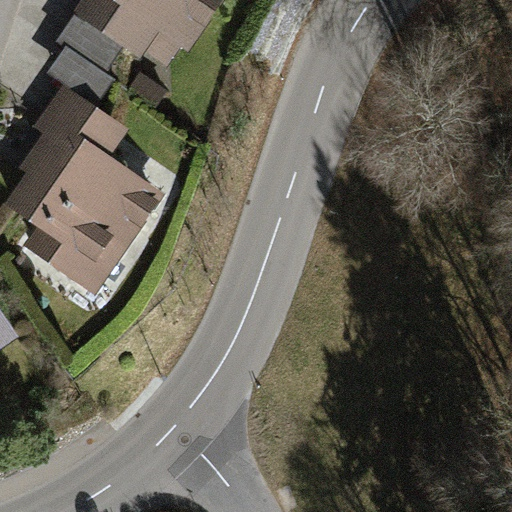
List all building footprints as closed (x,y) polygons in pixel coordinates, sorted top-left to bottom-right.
[(227,0),(82,0),(73,13),(77,16),(126,49),(142,61),(162,33),(191,53),(227,0)] [(126,49),(77,16),(60,41),(68,46),(109,74),(126,49)] [(109,74),(68,46),(50,72),(64,82),(100,106),(118,80),(109,74)] [(140,73),(128,91),(156,110),(168,92),(140,73)] [(64,82),(34,127),(45,134),(22,168),(29,172),(7,205),(41,229),(26,251),(98,299),(170,193),(117,158),(136,130),(100,106),(64,82)] [(0,348),(18,337),(0,310),(0,348)]
